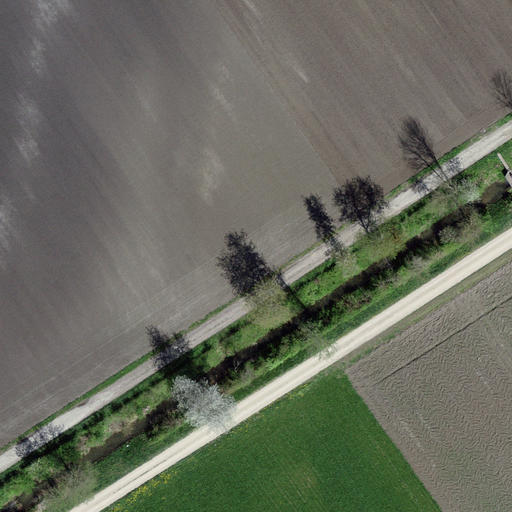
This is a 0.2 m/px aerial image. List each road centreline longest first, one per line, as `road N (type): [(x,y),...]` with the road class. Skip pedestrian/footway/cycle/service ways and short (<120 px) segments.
road 1 (track): [(511,124),(0,461)]
road 2 (track): [(84,511),(511,226)]
